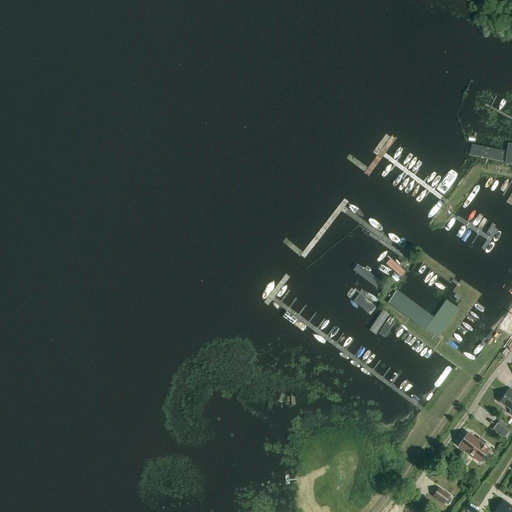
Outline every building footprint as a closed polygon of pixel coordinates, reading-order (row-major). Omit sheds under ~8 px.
[(511,389),(510,388),(501,402),(511,409),(509,413),(511,414),(511,389)] [(510,432),(498,423),(494,429),(506,438),(510,432)] [(460,447),(479,462),(488,451),(482,446),(484,444),(478,440),(477,442),(469,436),(460,447)] [(451,497),(450,497),(440,488),(433,496),(445,505),(446,503),(449,506),(453,500),(450,498),(451,497)] [(511,511),(511,507),(505,503),(498,511),(511,511)]
